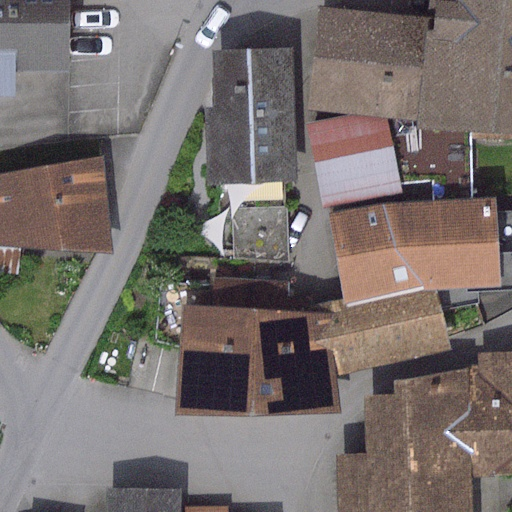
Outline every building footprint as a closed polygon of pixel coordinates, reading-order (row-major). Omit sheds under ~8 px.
[(63,0),(0,0),(0,48),(8,48),(8,72),(63,73),(63,0)] [(511,0),(424,0),(423,17),(415,121),(414,127),(466,131),(466,140),(511,141),(511,0)] [(415,121),(423,17),(314,7),(305,107),(356,113),(380,116),(388,118),(415,121)] [(287,47),(208,50),(211,107),(200,108),(203,186),(215,186),(291,182),(293,182),(287,47)] [(0,48),(0,96),(8,96),(8,72),(8,48),(0,48)] [(356,113),(305,124),(318,207),(399,193),(380,116),(356,113)] [(415,121),(388,118),(406,194),(467,192),(466,140),(466,131),(414,127),(415,121)] [(100,156),(0,175),(0,247),(107,254),(100,156)] [(291,182),(215,186),(216,210),(229,209),(292,207),(291,182)] [(378,205),(324,216),(339,301),(421,285),(493,286),(488,199),(378,205)] [(292,207),(229,209),(231,260),(293,262),(292,207)] [(190,290),(190,306),(177,305),(170,413),(332,411),(327,376),(318,308),(317,304),(306,303),(306,299),(285,298),(286,282),(208,277),(207,291),(190,290)] [(325,307),(318,308),(327,376),(339,373),(444,346),(428,289),(325,307)] [(360,451),(328,452),(330,511),(464,511),(462,475),(511,472),(511,355),(476,357),(477,365),(387,382),(388,395),(358,396),(360,451)] [(173,511),(175,489),(102,487),(100,511),(173,511)]
